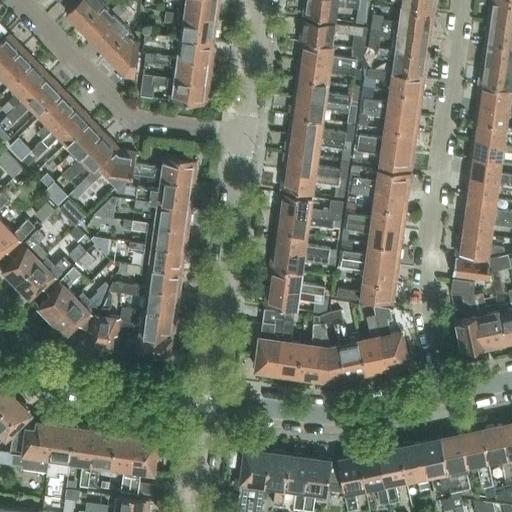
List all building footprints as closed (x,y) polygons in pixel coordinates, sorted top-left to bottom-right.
[(78,0),(74,4),(67,11),(70,15),(69,17),(79,27),(105,2),(103,0),(78,0)] [(218,0),(184,0),(183,12),(184,13),(216,18),(216,17),(218,17),(220,4),(218,4),(218,0)] [(305,14),(337,19),(338,5),(358,8),(358,0),(307,0),(305,2),(304,10),(306,12),(305,14)] [(358,0),(358,8),(356,21),(364,22),(366,0),(358,0)] [(511,1),(500,0),(491,0),(491,2),(489,3),(488,10),(490,12),(489,20),(511,23),(511,1)] [(112,8),(105,2),(79,27),(89,37),(90,36),(93,39),(126,7),(121,1),(112,8)] [(126,7),(93,39),(97,42),(95,44),(105,54),(131,28),(124,21),(133,13),(126,7)] [(184,13),(183,12),(149,7),(147,16),(182,21),(180,35),(213,40),(213,38),(215,38),(217,25),(215,25),(216,18),(184,13)] [(433,15),(433,12),(401,7),(399,20),(384,18),(384,14),(373,13),(373,17),(372,17),(371,25),(430,33),(431,25),(434,24),(434,17),(433,15)] [(364,48),(367,27),(363,27),(363,26),(315,20),(305,18),(304,27),(301,28),(300,36),(302,38),(302,40),(333,44),(334,31),(354,33),(352,47),(364,48)] [(486,38),(486,41),(511,44),(511,23),(489,20),(488,28),(486,30),(485,36),(486,38)] [(429,41),(430,33),(371,25),(369,45),(379,46),(379,47),(381,34),(391,36),(390,48),(395,49),(427,54),(428,52),(430,50),(431,44),(429,41)] [(135,76),(136,66),(140,39),(135,39),(133,36),(137,32),(133,27),(131,28),(105,54),(116,65),(117,64),(120,67),(119,68),(125,74),(135,76)] [(179,43),(177,55),(177,57),(210,61),(210,59),(212,59),(214,46),(212,46),(213,40),(180,35),(146,30),(144,39),(179,43)] [(19,43),(9,32),(0,40),(0,67),(21,48),(18,44),(19,43)] [(351,57),(331,54),(333,44),(302,40),(300,53),(302,53),(301,59),(355,66),(357,58),(363,59),(364,48),(352,47),(351,57)] [(511,44),(486,41),(486,43),(483,45),(482,52),(484,54),(483,62),(511,65),(511,44)] [(422,75),(424,76),(425,72),(427,71),(428,64),(426,62),(427,54),(395,49),(390,48),(379,47),(379,46),(378,55),(394,57),(392,70),(392,71),(422,75)] [(0,79),(3,77),(10,84),(36,60),(26,50),(25,51),(21,48),(0,67),(0,79)] [(176,64),(174,77),(174,78),(207,82),(207,80),(209,80),(211,67),(209,67),(210,61),(177,57),(177,55),(147,51),(146,57),(154,58),(154,61),(176,64)] [(355,66),(301,59),(300,64),(298,64),(297,77),(329,81),(331,70),(354,74),(355,66)] [(15,106),(48,75),(44,72),(46,70),(36,60),(10,84),(17,91),(8,100),(15,106)] [(511,65),(483,62),(482,70),(480,71),(479,78),(481,80),(480,83),(511,87),(511,65)] [(388,90),(422,94),(423,81),(422,81),(422,75),(392,71),(392,70),(378,69),(363,67),(364,75),(363,86),(374,88),(374,86),(375,87),(376,78),(390,80),(388,90)] [(172,89),(171,99),(173,99),(176,101),(181,102),(183,101),(204,104),(204,101),(206,101),(208,88),(206,87),(207,82),(174,78),(174,77),(144,73),(140,95),(153,97),(155,83),(173,86),(172,89)] [(36,112),(55,94),(62,87),(52,77),(51,78),(48,75),(15,106),(6,115),(14,122),(30,106),(36,112)] [(297,90),(296,94),(296,96),(350,103),(351,94),(328,91),(329,81),(297,77),(295,90),(297,90)] [(511,106),(511,98),(511,94),(511,87),(480,83),(478,96),(480,96),(479,102),(511,106)] [(351,94),(350,103),(358,104),(360,85),(359,84),(353,84),(351,94)] [(363,105),(417,112),(418,107),(420,107),(422,94),(388,90),(387,100),(372,97),(374,88),(363,86),(361,96),(364,97),(363,105)] [(65,90),(58,97),(39,115),(46,122),(38,130),(44,136),(45,137),(77,106),(74,102),(75,101),(65,90)] [(293,101),(291,114),(324,118),(326,107),(349,110),(350,103),(296,96),(295,101),(293,101)] [(0,107),(0,120),(6,115),(15,106),(8,100),(0,107)] [(475,120),(508,124),(509,114),(511,114),(511,106),(479,102),(479,107),(477,107),(475,120)] [(349,110),(347,121),(354,122),(355,122),(358,104),(350,103),(349,110)] [(417,112),(363,105),(362,112),(359,112),(358,123),(367,124),(369,113),(385,116),(383,126),(417,131),(418,118),(416,118),(417,112)] [(81,109),(77,106),(45,137),(44,136),(31,149),(37,156),(59,135),(66,143),(92,118),(82,108),(81,109)] [(290,126),(292,127),(291,132),(345,139),(346,131),(323,128),(324,118),(291,114),(290,126)] [(102,128),(92,118),(66,143),(72,149),(65,157),(72,164),(103,133),(100,130),(102,128)] [(511,143),(511,125),(508,125),(508,124),(475,120),(473,133),(475,133),(474,138),(511,143)] [(351,140),(354,122),(347,121),(346,131),(345,139),(351,140)] [(0,124),(0,134),(4,139),(10,136),(0,124)] [(356,132),(355,141),(412,149),(413,144),(415,144),(417,131),(383,126),(382,136),(356,132)] [(345,139),(291,132),(290,138),(288,137),(286,150),(319,155),(321,144),(343,148),(344,148),(345,139)] [(85,163),(92,170),(93,170),(117,147),(118,146),(108,135),(107,136),(103,133),(72,164),(63,172),(69,178),(85,163)] [(473,144),(472,144),(470,157),(503,161),(504,150),(511,151),(511,143),(474,138),(473,144)] [(341,158),(348,159),(350,149),(351,140),(345,139),(344,148),(343,148),(341,158)] [(402,167),(411,168),(413,155),(411,155),(412,149),(355,141),(354,149),(352,160),(363,162),(364,151),(379,153),(378,163),(402,167)] [(31,149),(27,145),(17,154),(22,159),(22,158),(31,149)] [(103,169),(118,185),(122,181),(128,176),(133,177),(133,172),(134,163),(136,151),(124,149),(122,151),(120,151),(117,147),(93,170),(92,170),(86,175),(92,182),(102,174),(100,172),(103,169)] [(5,148),(0,153),(0,161),(2,164),(9,164),(14,158),(5,148)] [(31,149),(22,158),(28,165),(28,164),(37,156),(31,149)] [(287,163),(286,169),(337,176),(339,176),(340,168),(318,165),(319,155),(286,150),(285,163),(287,163)] [(164,154),(162,164),(162,166),(134,163),(133,172),(160,176),(193,181),(194,175),(196,175),(198,162),(196,162),(197,159),(175,156),(173,155),(168,154),(166,155),(164,154)] [(65,157),(56,165),(63,172),(72,164),(65,157)] [(469,175),(511,180),(511,172),(501,171),(503,161),(470,157),(468,169),(470,169),(469,175)] [(340,168),(339,176),(346,177),(348,159),(341,158),(340,168)] [(14,159),(4,168),(13,177),(22,167),(14,159)] [(411,172),(401,171),(378,167),(376,178),(359,176),(361,165),(353,164),(352,165),(349,183),(406,191),(407,185),(409,186),(411,172)] [(281,188),(314,191),(316,181),(336,184),(337,176),(286,169),(285,174),(283,174),(281,188)] [(48,186),(54,180),(47,172),(41,178),(40,179),(48,186)] [(498,197),(499,187),(511,188),(511,180),(469,175),(468,180),(466,180),(465,193),(498,197)] [(193,183),(193,181),(160,176),(160,183),(151,182),(151,187),(138,185),(137,194),(150,196),(149,200),(190,205),(191,196),(193,196),(195,183),(193,183)] [(335,192),(334,194),(341,195),(344,194),(346,177),(339,176),(337,176),(336,184),(335,192)] [(118,185),(114,188),(118,192),(126,193),(127,184),(122,181),(118,185)] [(57,183),(49,190),(59,201),(60,202),(68,194),(67,194),(57,183)] [(77,198),(86,189),(80,183),(71,192),(77,198)] [(374,194),(372,204),(406,209),(407,197),(406,196),(406,191),(349,183),(348,190),(374,194)] [(0,226),(6,221),(0,215),(0,206),(8,199),(1,191),(0,192),(0,226)] [(280,210),(280,211),(333,218),(340,219),(343,200),(336,198),(331,198),(330,209),(312,207),(313,195),(291,193),(281,192),(279,205),(281,205),(280,210)] [(464,211),(511,217),(511,209),(496,208),(498,197),(465,193),(463,206),(465,206),(464,211)] [(113,195),(101,207),(115,209),(116,204),(119,204),(120,196),(113,195)] [(69,198),(59,208),(67,217),(77,206),(69,198)] [(154,222),(187,227),(187,225),(189,225),(191,212),(189,212),(190,205),(149,200),(136,198),(135,207),(156,210),(154,222)] [(347,200),(344,220),(347,220),(348,212),(355,213),(357,202),(356,202),(348,201),(347,200)] [(347,220),(401,228),(402,222),(404,222),(406,209),(372,204),(371,215),(355,213),(348,212),(347,220)] [(76,214),(71,218),(77,224),(84,217),(79,211),(76,214)] [(310,223),(332,226),(333,218),(280,211),(279,216),(277,216),(276,229),(308,234),(310,223)] [(461,216),(460,230),(492,234),(494,223),(511,225),(511,217),(464,211),(463,217),(461,216)] [(6,221),(0,226),(0,254),(7,248),(10,249),(34,225),(27,218),(15,230),(6,221)] [(133,219),(123,218),(122,227),(132,228),(133,219)] [(333,218),(332,226),(339,227),(340,219),(333,218)] [(153,231),(151,243),(151,244),(184,249),(184,246),(186,246),(188,233),(186,233),(187,227),(154,222),(133,219),(132,228),(153,231)] [(368,231),(367,242),(401,246),(402,233),(400,233),(401,228),(347,220),(344,220),(343,228),(368,231)] [(77,226),(71,232),(79,240),(85,233),(77,226)] [(16,283),(42,258),(32,248),(45,237),(37,228),(13,251),(14,257),(10,261),(3,268),(5,270),(6,273),(16,283)] [(308,234),(276,229),(274,242),(276,242),(275,248),(329,255),(330,247),(307,244),(308,234)] [(459,250),(457,250),(456,253),(469,255),(488,257),(490,257),(490,253),(505,250),(504,247),(491,245),(492,234),(460,230),(457,245),(459,246),(459,250)] [(94,235),(91,237),(108,255),(110,238),(94,235)] [(342,237),(339,256),(396,264),(397,259),(399,259),(401,246),(367,242),(366,251),(352,249),(354,239),(342,237)] [(183,254),(184,249),(151,244),(151,243),(130,240),(129,249),(150,252),(149,265),(148,265),(181,270),(181,267),(183,267),(185,254),(183,254)] [(80,242),(68,254),(76,261),(87,249),(80,242)] [(330,247),(329,255),(335,256),(337,256),(338,248),(336,248),(330,247)] [(329,255),(275,248),(274,253),(272,253),(270,266),(303,271),(304,260),(328,263),(329,255)] [(87,249),(76,261),(83,269),(95,257),(87,249)] [(64,254),(51,267),(42,258),(16,283),(26,294),(29,295),(31,296),(38,289),(43,285),(47,285),(71,262),(64,254)] [(328,263),(336,264),(337,256),(335,256),(329,255),(328,263)] [(338,264),(363,267),(362,279),(395,284),(397,270),(395,270),(396,264),(339,256),(338,264)] [(489,262),(466,259),(456,257),(453,274),(463,275),(493,279),(489,262)] [(126,271),(127,262),(120,261),(118,270),(119,270),(126,271)] [(180,275),(181,270),(148,265),(149,265),(127,262),(126,271),(147,274),(146,284),(145,286),(178,290),(178,288),(181,288),(182,275),(180,275)] [(42,310),(52,320),(77,296),(76,295),(77,294),(68,285),(81,272),(73,264),(49,288),(50,293),(46,298),(39,305),(41,306),(42,310)] [(270,280),(270,284),(270,286),(328,294),(329,285),(302,281),(303,271),(270,266),(268,280),(270,280)] [(344,277),(346,268),(336,267),(335,275),(344,277)] [(343,287),(344,277),(335,275),(334,286),(338,286),(343,287)] [(463,279),(453,278),(451,292),(462,293),(467,315),(454,318),(456,330),(458,330),(463,352),(480,349),(480,347),(485,345),(474,293),(475,280),(463,279)] [(338,286),(337,295),(392,303),(392,302),(391,301),(392,296),(394,297),(395,284),(362,279),(360,289),(343,287),(338,286)] [(98,288),(98,289),(89,298),(91,301),(87,304),(77,294),(76,295),(77,296),(52,320),(62,331),(66,332),(67,333),(75,326),(78,322),(83,323),(98,307),(97,306),(101,303),(109,283),(106,280),(98,288)] [(113,280),(108,290),(118,291),(118,290),(117,290),(118,281),(117,281),(113,280)] [(474,293),(485,345),(490,344),(490,347),(506,343),(506,341),(500,312),(499,312),(498,308),(487,310),(481,281),(475,280),(474,293)] [(118,291),(144,294),(143,307),(175,312),(176,309),(178,309),(179,296),(177,296),(178,290),(145,286),(146,284),(118,281),(117,290),(118,290),(118,291)] [(297,309),(299,298),(309,300),(309,302),(314,303),(313,310),(319,311),(326,308),(328,294),(270,286),(269,291),(267,291),(265,304),(297,309)] [(511,288),(508,289),(510,301),(498,303),(500,312),(506,341),(511,340),(511,342),(511,288)] [(93,335),(91,345),(94,345),(94,347),(98,348),(105,349),(109,349),(110,348),(112,348),(112,347),(114,333),(118,333),(119,329),(120,316),(117,315),(117,314),(109,313),(111,295),(107,295),(103,306),(99,310),(99,313),(91,321),(90,326),(93,329),(93,335)] [(389,333),(385,313),(390,312),(390,306),(373,304),(375,314),(375,313),(387,366),(393,365),(394,367),(396,366),(395,364),(408,362),(408,364),(411,363),(406,344),(404,344),(401,330),(389,333)] [(142,311),(142,309),(121,306),(120,316),(119,329),(172,337),(173,332),(175,332),(176,319),(174,318),(175,316),(142,311)] [(264,308),(260,336),(254,370),(257,370),(257,368),(269,370),(269,372),(271,372),(271,370),(277,371),(285,311),(264,308)] [(332,311),(331,311),(333,321),(334,321),(343,319),(341,308),(340,308),(332,311)] [(285,311),(277,371),(283,372),(283,374),(297,376),(302,341),(291,339),(294,312),(285,311)] [(339,343),(330,345),(325,323),(333,321),(331,311),(319,315),(321,358),(318,377),(326,378),(326,380),(327,380),(328,378),(330,378),(331,378),(331,380),(346,377),(345,375),(346,375),(339,343)] [(375,314),(374,314),(366,315),(370,336),(361,338),(360,329),(358,330),(367,372),(382,369),(381,367),(387,366),(375,313),(375,314)] [(310,342),(302,341),(297,376),(312,378),(312,376),(318,377),(321,358),(319,315),(314,314),(310,342)] [(346,333),(343,319),(334,321),(334,322),(339,343),(346,375),(353,374),(353,375),(367,372),(358,330),(346,333)] [(121,340),(136,342),(135,351),(137,351),(136,351),(139,352),(139,354),(150,355),(153,356),(154,354),(169,356),(172,337),(119,329),(118,333),(114,333),(112,347),(120,349),(121,340)] [(0,412),(16,397),(16,398),(17,396),(6,385),(4,386),(2,383),(3,382),(2,381),(0,383),(0,412)] [(25,418),(32,411),(20,399),(19,400),(16,398),(16,397),(0,412),(0,433),(4,438),(12,430),(21,421),(25,418)] [(21,421),(12,430),(10,450),(0,448),(0,461),(21,464),(21,467),(47,471),(54,423),(54,421),(38,418),(37,428),(27,427),(21,421)] [(511,471),(511,419),(508,420),(508,422),(502,424),(511,471)] [(47,474),(55,475),(56,475),(59,456),(70,458),(75,426),(75,424),(59,421),(59,423),(55,423),(55,421),(54,421),(54,423),(47,471),(47,474)] [(482,428),(489,462),(501,460),(505,480),(511,478),(511,471),(502,424),(496,425),(495,423),(483,426),(483,428),(482,428)] [(83,462),(80,484),(88,485),(96,428),(91,428),(91,426),(76,424),(76,426),(75,426),(70,458),(70,460),(83,462)] [(101,429),(96,428),(88,485),(96,486),(99,464),(112,466),(117,429),(101,427),(101,429)] [(463,432),(457,433),(464,468),(468,467),(478,465),(482,485),(486,485),(488,496),(495,494),(489,462),(482,428),(476,429),(475,427),(463,430),(463,432)] [(117,429),(112,466),(124,467),(121,490),(130,491),(137,434),(132,434),(133,432),(117,429)] [(130,491),(138,492),(141,470),(154,472),(158,437),(157,437),(158,435),(142,433),(142,435),(137,434),(130,491)] [(457,433),(440,437),(448,472),(449,472),(451,484),(452,491),(474,494),(468,467),(464,468),(457,433)] [(427,477),(431,476),(435,498),(453,494),(452,491),(451,484),(449,472),(448,472),(440,437),(420,441),(422,449),(427,477)] [(427,477),(422,449),(420,441),(415,442),(415,440),(399,443),(407,481),(417,479),(420,495),(431,492),(427,477)] [(407,481),(399,443),(383,447),(384,448),(379,449),(389,501),(398,499),(395,483),(407,481)] [(261,511),(265,487),(270,449),(268,448),(267,450),(260,449),(260,447),(251,446),(251,448),(249,447),(245,450),(245,452),(243,452),(242,461),(244,461),(242,469),(240,468),(239,478),(241,478),(236,511),(261,511)] [(389,501),(379,449),(375,450),(374,448),(358,452),(366,489),(377,487),(380,504),(388,503),(388,501),(389,501)] [(270,449),(265,487),(276,488),(273,504),(283,506),(285,489),(290,451),(290,453),(286,453),(286,451),(270,449)] [(290,451),(285,489),(296,491),(294,507),(303,508),(310,456),(306,456),(306,454),(290,451)] [(345,493),(348,510),(358,508),(354,492),(366,489),(358,452),(343,455),(343,457),(339,458),(339,456),(338,456),(340,466),(345,493)] [(304,508),(313,510),(314,498),(326,499),(328,490),(345,493),(340,466),(338,456),(331,457),(316,455),(315,457),(310,456),(303,508),(304,508)] [(511,483),(494,487),(496,493),(496,497),(511,499),(511,483)] [(62,511),(72,511),(74,500),(78,500),(80,489),(66,487),(62,511)] [(460,493),(441,497),(444,510),(455,507),(463,505),(460,493)] [(148,498),(117,494),(116,504),(87,500),(86,510),(86,511),(92,511),(95,511),(148,511),(150,500),(148,499),(148,498)] [(485,511),(483,501),(473,500),(475,511),(485,511)] [(495,511),(493,501),(483,501),(485,511),(495,511)] [(511,511),(511,503),(502,502),(504,511),(511,511)]
